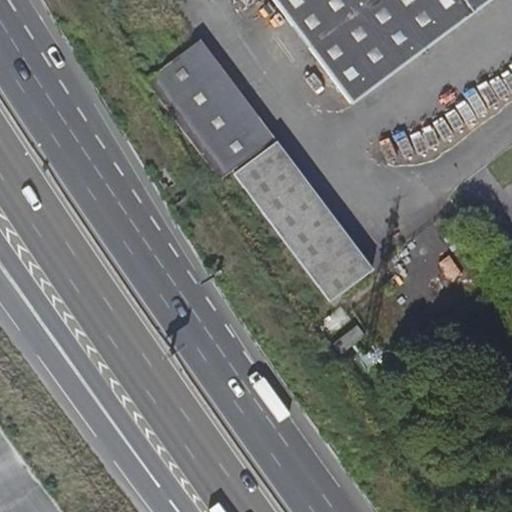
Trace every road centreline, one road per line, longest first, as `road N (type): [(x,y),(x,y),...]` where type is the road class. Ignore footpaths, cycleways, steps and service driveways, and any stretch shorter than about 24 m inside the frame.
road 1 (motorway): [(324,511),(54,121)]
road 2 (motorway): [(0,158),(245,511)]
road 3 (motorway): [(0,241),(135,437),(164,494)]
road 4 (motorway): [(0,284),(164,494)]
road 5 (unknown): [(511,38),(327,159)]
road 6 (motorway): [(54,121),(35,48),(9,0)]
